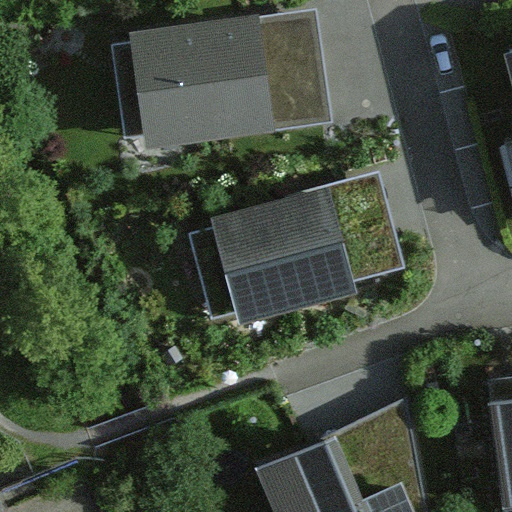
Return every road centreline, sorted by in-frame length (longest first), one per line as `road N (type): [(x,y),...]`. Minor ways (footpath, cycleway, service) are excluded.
road 1 (residential): [(473,304),(394,0)]
road 2 (residential): [(473,304),(284,367)]
